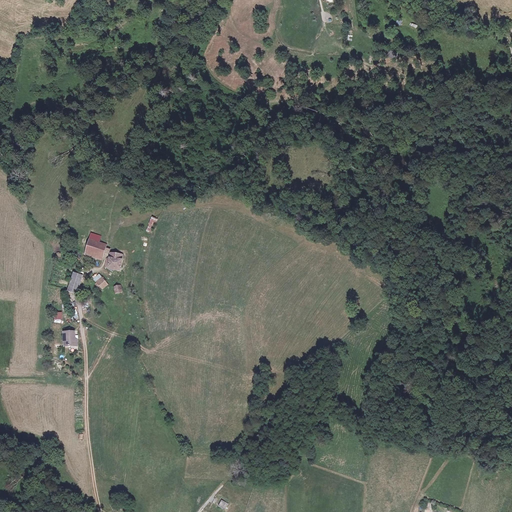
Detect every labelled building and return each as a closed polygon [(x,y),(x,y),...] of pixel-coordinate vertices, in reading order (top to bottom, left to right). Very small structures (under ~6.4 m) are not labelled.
[(151,216),(146,231),(153,233),(157,218),(151,216)] [(107,244),(90,238),(85,252),(102,258),(107,244)] [(113,268),(113,271),(117,272),(118,269),(122,270),(125,256),(111,253),(110,257),(106,256),(104,267),(108,267),(113,268)] [(72,274),(70,285),(68,294),(77,295),(79,288),(81,276),(72,274)] [(96,283),(102,290),(108,286),(105,282),(106,281),(102,278),(100,280),(96,283)] [(121,286),(116,287),(114,288),(116,295),(120,294),(119,291),(123,290),(121,286)] [(63,351),(74,350),(74,346),(73,335),(62,336),(63,351)] [(230,505),(223,502),(220,508),(227,511),(227,509),(228,508),(229,507),(230,505)]
